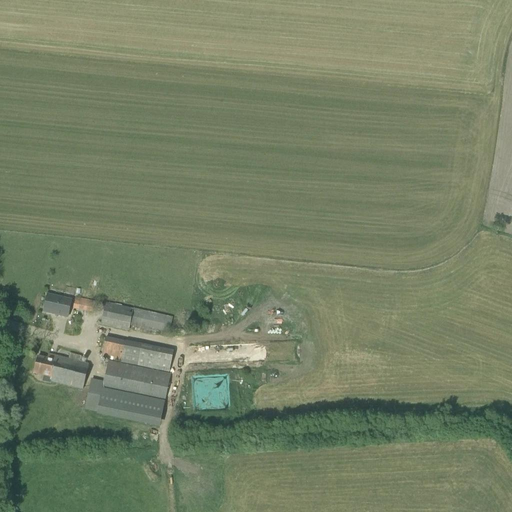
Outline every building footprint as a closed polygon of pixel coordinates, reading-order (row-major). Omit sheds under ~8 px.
[(47,295),(43,312),(67,318),(71,301),(47,295)] [(72,308),(85,310),(88,299),(75,297),(72,308)] [(168,335),(172,317),(105,303),(100,325),(128,331),(129,326),(168,335)] [(120,363),(169,373),(173,351),(105,337),(101,358),(120,362),(120,363)] [(88,364),(48,355),(47,359),(38,357),(34,374),(44,376),(42,382),(50,384),(51,382),(82,389),(88,364)] [(165,405),(170,374),(108,361),(104,382),(91,379),(84,410),(97,412),(96,416),(158,429),(164,405),(165,405)]
